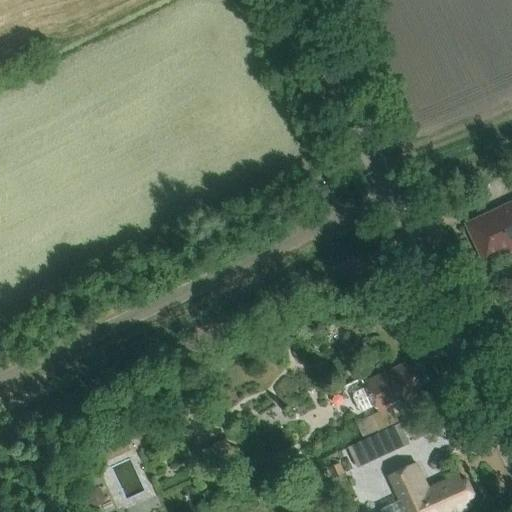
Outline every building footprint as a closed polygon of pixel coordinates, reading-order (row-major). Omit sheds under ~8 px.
[(332,197),(329,187),(311,192),(314,203),(332,197)] [(511,250),(511,204),(468,225),(485,263),(511,250)] [(355,393),(354,398),(359,409),(365,411),(375,406),(379,413),(357,423),(364,439),(399,423),(392,408),(421,394),(418,387),(423,385),(416,368),(411,371),(407,364),(365,383),(367,387),(364,389),(355,393)] [(401,424),(387,430),(397,451),(410,444),(401,424)] [(210,469),(236,457),(227,439),(201,451),(210,469)] [(333,479),(342,476),(339,465),(330,469),(333,479)] [(389,478),(400,503),(382,511),(381,511),(460,511),(472,507),(469,500),(475,497),(467,480),(462,482),(458,475),(428,489),(417,465),(389,478)]
